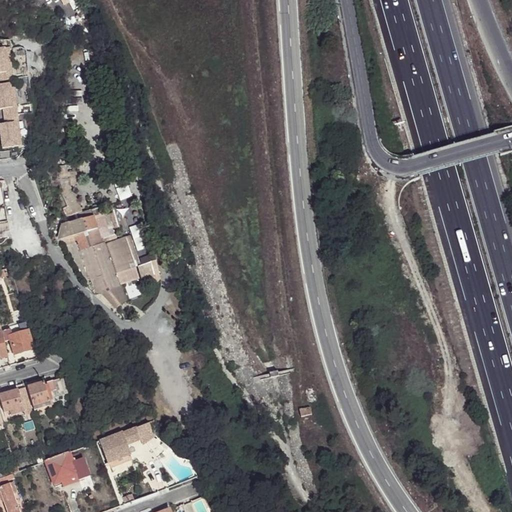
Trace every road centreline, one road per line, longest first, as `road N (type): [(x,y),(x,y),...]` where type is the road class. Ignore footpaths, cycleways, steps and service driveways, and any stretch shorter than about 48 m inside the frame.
road 1 (motorway): [(287,0),(311,270),(354,417),(406,511)]
road 2 (motorway): [(395,0),(511,410)]
road 3 (motorway): [(511,292),(427,0)]
road 4 (unclassified): [(343,0),(370,142),(389,166),(416,167)]
